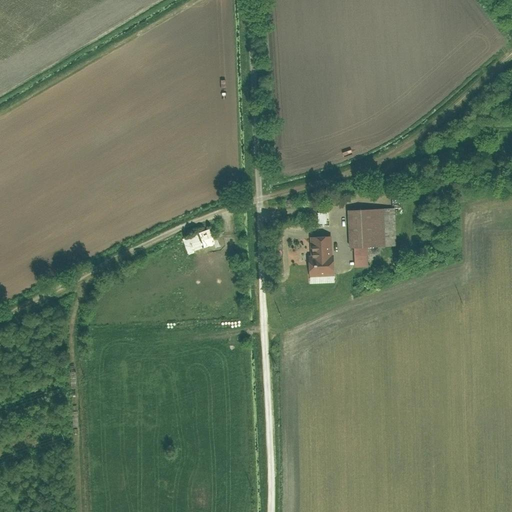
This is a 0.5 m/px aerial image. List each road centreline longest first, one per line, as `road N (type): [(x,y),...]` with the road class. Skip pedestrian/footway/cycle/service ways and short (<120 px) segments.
road 1 (unclassified): [(263,329),(251,0)]
road 2 (track): [(263,329),(271,511)]
